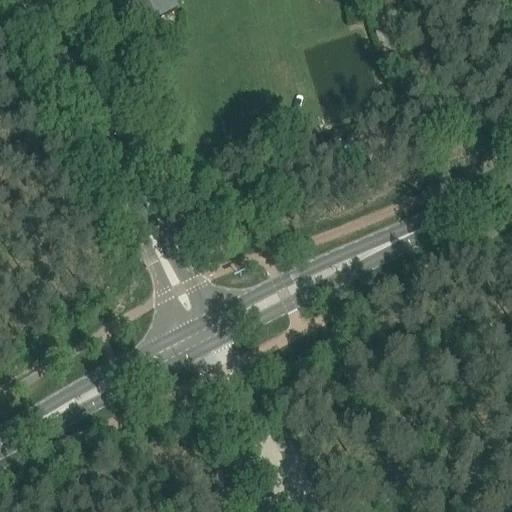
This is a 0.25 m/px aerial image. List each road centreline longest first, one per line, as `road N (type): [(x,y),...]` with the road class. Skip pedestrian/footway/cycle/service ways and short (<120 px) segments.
road 1 (secondary): [(209,347),(392,253),(450,214)]
road 2 (secondary): [(450,214),(367,242),(210,319)]
road 3 (secondary): [(0,447),(209,347)]
road 4 (secondary): [(185,332),(0,441)]
road 5 (tertiary): [(125,182),(29,0)]
road 6 (tertiary): [(125,182),(185,332)]
road 7 (tertiary): [(210,319),(125,182)]
road 8 (track): [(225,368),(289,511)]
